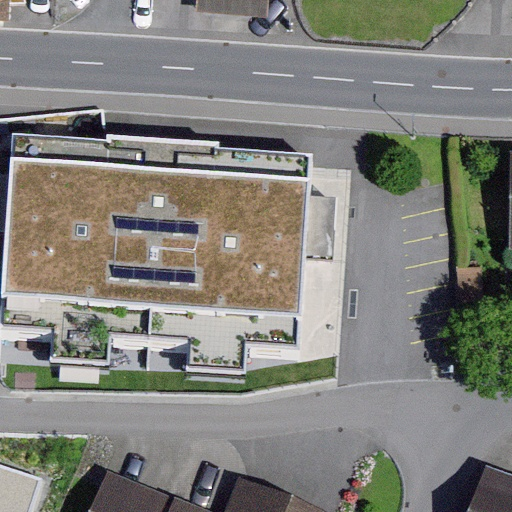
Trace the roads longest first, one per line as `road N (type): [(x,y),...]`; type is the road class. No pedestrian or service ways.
road 1 (tertiary): [(0,59),(511,94)]
road 2 (residential): [(490,401),(231,418),(0,412)]
road 3 (residential): [(490,401),(444,511)]
